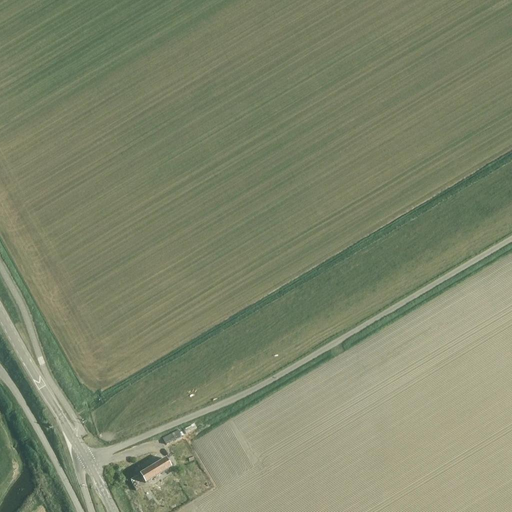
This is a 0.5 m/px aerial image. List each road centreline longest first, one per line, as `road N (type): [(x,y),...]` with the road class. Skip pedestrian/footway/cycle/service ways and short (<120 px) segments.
road 1 (unclassified): [(86,459),(254,390),(511,241)]
road 2 (tertiary): [(86,459),(0,311)]
road 3 (unclassified): [(0,373),(82,511)]
